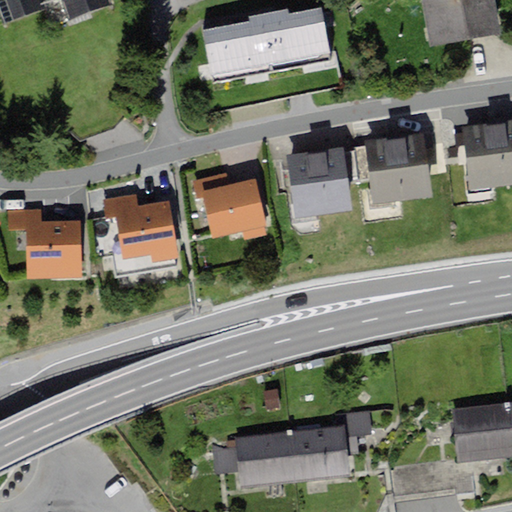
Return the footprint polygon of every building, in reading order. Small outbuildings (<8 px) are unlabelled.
[(0,0),(0,20),(1,24),(42,10),(48,27),(109,5),(106,0),(0,0)] [(494,0),(421,0),(428,42),(499,31),(494,0)] [(247,20),(201,29),(212,82),(330,57),(319,5),(286,12),(284,6),(264,10),(246,14),(247,20)] [(511,118),(493,121),(462,124),(469,188),(511,183),(511,118)] [(432,193),(424,133),(394,137),(361,141),(362,145),(352,147),(357,179),(369,177),(370,188),(366,189),(369,207),(400,202),(400,198),(432,193)] [(348,206),(341,146),(315,149),(285,152),(293,219),(320,216),(320,209),(348,206)] [(225,172),(191,179),(195,198),(203,196),(211,236),(243,230),(244,234),(264,230),(257,199),(253,178),(228,183),(225,172)] [(137,193),(105,198),(107,215),(95,217),(101,258),(111,257),(114,275),(173,267),(172,258),(176,257),(170,220),(167,199),(138,203),(137,193)] [(80,240),(80,219),(39,220),(39,210),(8,210),(9,228),(24,228),(24,276),(81,275),(80,240)] [(511,402),(451,409),(454,430),(457,460),(511,454),(511,402)] [(231,441),(209,443),(212,470),(233,468),(235,486),(342,475),(340,453),(354,451),(352,435),(369,433),(366,410),(332,414),(333,425),(231,436),(231,441)]
